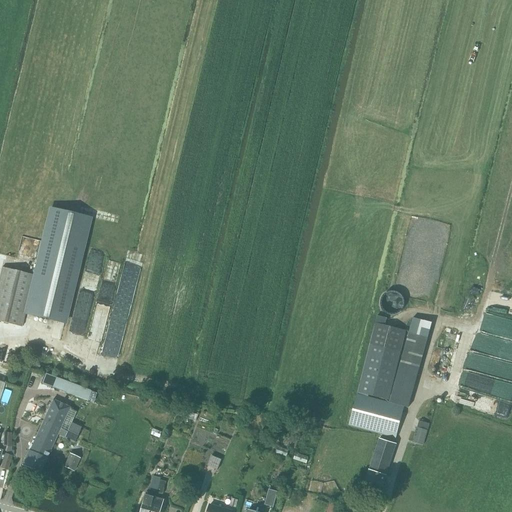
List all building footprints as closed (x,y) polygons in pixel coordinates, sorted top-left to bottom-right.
[(90,217),(52,208),(26,314),(64,323),(90,217)] [(2,267),(0,273),(0,320),(21,326),(34,274),(2,267)] [(370,344),(358,392),(369,395),(389,400),(401,351),(406,330),(386,325),(376,323),(370,344)] [(412,323),(390,402),(408,408),(431,328),(412,323)] [(46,375),(42,384),(88,401),(92,392),(46,375)] [(368,397),(369,395),(358,392),(350,424),(396,436),(404,407),(368,397)] [(30,468),(41,473),(47,458),(50,459),(53,455),(49,453),(70,408),(53,401),(30,450),(29,450),(29,451),(27,452),(26,454),(26,456),(22,465),(24,465),(25,467),(29,469),(30,468)] [(419,421),(417,427),(427,430),(429,424),(419,421)] [(292,423),(285,444),(295,448),(302,426),(292,423)] [(64,439),(73,444),(81,429),(71,424),(64,439)] [(427,430),(417,428),(414,437),(424,440),(427,430)] [(4,433),(4,446),(8,446),(5,454),(11,456),(11,447),(12,433),(4,433)] [(370,469),(364,486),(381,491),(396,444),(380,439),(370,469)] [(3,462),(1,469),(8,471),(12,457),(11,456),(5,454),(5,456),(3,462)] [(64,466),(74,471),(80,459),(70,454),(64,466)] [(211,456),(207,466),(217,470),(221,460),(211,456)] [(150,490),(163,493),(166,482),(159,480),(160,478),(153,476),(150,490)] [(274,507),(278,492),(269,489),(265,505),(274,507)] [(284,490),(282,500),(289,501),(291,492),(284,490)] [(145,495),(140,511),(160,511),(164,500),(145,495)] [(232,498),(230,506),(236,508),(238,500),(232,498)] [(332,500),(327,511),(336,511),(339,502),(332,500)]
